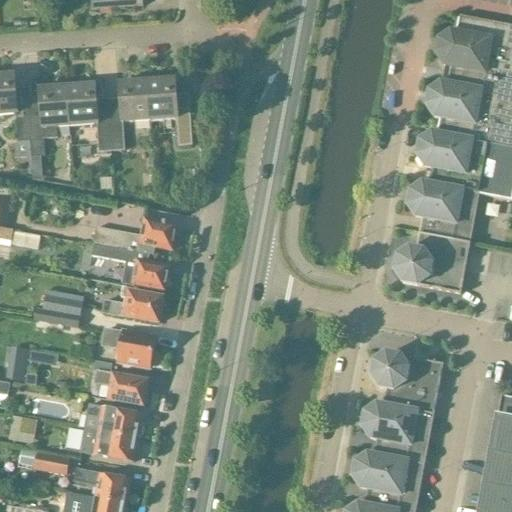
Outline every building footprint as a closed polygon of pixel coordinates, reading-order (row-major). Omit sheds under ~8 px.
[(89,0),(91,11),(134,8),(133,0),(89,0)] [(511,27),(460,18),(457,34),(451,33),(439,41),(436,56),(444,68),(450,69),(447,86),(441,84),(429,93),(426,107),(434,119),(441,120),(438,136),(489,146),(511,150),(511,27)] [(28,30),(27,22),(12,23),(13,31),(28,30)] [(15,160),(31,158),(30,143),(31,144),(29,114),(28,100),(16,101),(15,77),(0,77),(0,117),(16,117),(18,144),(14,148),(15,160)] [(147,83),(150,123),(177,121),(179,149),(193,148),(190,103),(177,104),(175,81),(147,83)] [(123,125),(150,123),(147,83),(120,85),(121,108),(109,109),(112,153),(125,152),(123,125)] [(99,154),(112,153),(109,109),(97,110),(95,86),(68,88),(70,129),(97,127),(99,154)] [(30,143),(31,158),(44,158),(43,141),(58,140),(57,129),(70,129),(68,88),(39,90),(41,113),(29,114),(31,144),(30,143)] [(431,135),(419,143),(417,157),(425,169),(431,170),(428,186),(480,196),(489,146),(438,136),(431,135)] [(100,191),(111,191),(111,180),(100,181),(100,191)] [(422,220),(419,236),(470,246),(480,196),(428,186),(421,185),(410,192),(407,207),(416,219),(422,220)] [(0,229),(5,230),(7,215),(9,204),(0,202),(0,229)] [(96,230),(92,247),(98,248),(119,251),(119,250),(153,256),(155,248),(173,252),(178,226),(146,221),(142,239),(96,230)] [(5,230),(0,229),(0,240),(10,242),(12,231),(5,230)] [(470,246),(419,236),(416,252),(410,251),(398,259),(395,273),(403,285),(461,296),(470,246)] [(92,247),(90,257),(128,265),(127,269),(124,285),(166,293),(171,267),(148,263),(149,257),(153,258),(153,256),(119,250),(119,251),(98,248),(92,247)] [(160,325),(165,299),(129,292),(127,306),(106,303),(104,314),(160,325)] [(46,298),(43,311),(52,312),(80,317),(82,305),(46,298)] [(80,317),(52,312),(48,330),(76,335),(80,317)] [(151,369),(157,341),(107,331),(104,347),(120,350),(118,363),(151,369)] [(31,353),(29,364),(39,365),(41,355),(31,353)] [(385,392),(382,407),(434,417),(443,366),(386,356),(374,364),(371,378),(379,390),(385,392)] [(144,408),(149,382),(98,373),(96,384),(112,387),(109,401),(144,408)] [(489,463),(511,467),(511,400),(501,398),(489,463)] [(108,434),(138,440),(143,416),(89,406),(85,429),(108,433),(108,434)] [(376,441),(373,457),(424,467),(434,417),(382,407),(376,406),(364,414),(362,428),(370,440),(376,441)] [(19,435),(34,438),(37,424),(22,421),(19,435)] [(108,433),(85,429),(83,442),(80,454),(134,464),(138,440),(108,434),(108,433)] [(22,452),(19,465),(34,468),(36,455),(22,452)] [(69,461),(36,455),(34,468),(33,472),(66,478),(69,461)] [(366,491),(364,507),(363,507),(388,511),(415,511),(424,467),(373,457),(367,455),(355,464),(352,478),(360,490),(366,491)] [(511,511),(511,467),(489,463),(481,506),(511,511)] [(95,499),(126,505),(131,481),(77,471),(75,483),(98,487),(95,499)] [(124,511),(126,505),(95,499),(93,511),(71,507),(69,511),(124,511)]
